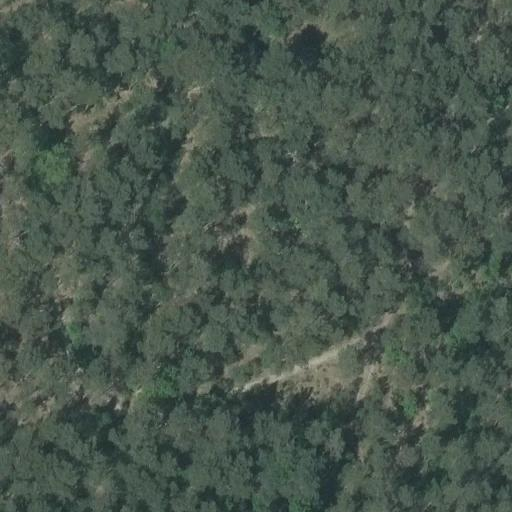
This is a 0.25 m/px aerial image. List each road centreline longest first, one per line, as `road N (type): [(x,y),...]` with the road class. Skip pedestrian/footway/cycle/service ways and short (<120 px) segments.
road 1 (track): [(0,177),(39,263),(69,381),(138,424),(248,376),(362,355),(393,341),(446,309),(511,249)]
road 2 (track): [(393,341),(422,203),(488,0)]
road 3 (unknown): [(127,511),(95,480),(71,475),(0,488)]
